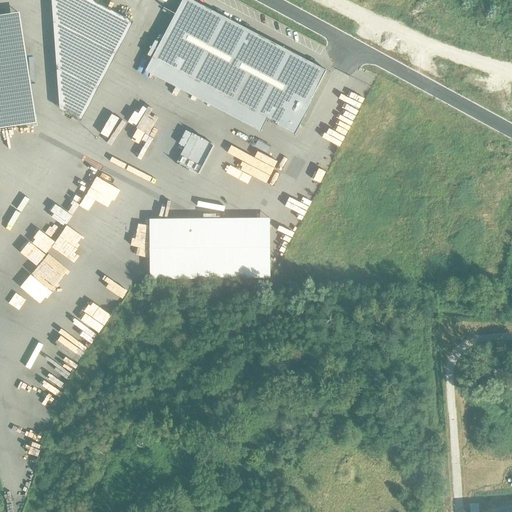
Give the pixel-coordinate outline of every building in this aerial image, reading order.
[(133,14),(99,0),(56,0),(63,108),(88,119),(133,14)] [(143,58),(151,61),(152,58),(277,124),(277,125),(294,135),(313,100),(311,99),(326,71),(191,0),(182,0),(161,41),(154,37),(143,58)] [(126,92),(124,96),(130,99),(123,112),(132,117),(141,100),(126,92)] [(147,133),(163,140),(175,110),(159,104),(147,133)] [(124,125),(129,117),(123,114),(118,122),(124,125)] [(118,131),(122,127),(108,116),(104,120),(118,131)] [(121,136),(132,142),(125,156),(133,160),(148,133),(133,125),(128,123),(121,136)] [(108,126),(100,142),(109,147),(118,131),(108,126)] [(343,145),(346,136),(324,126),(320,135),(343,145)] [(179,144),(184,147),(191,133),(186,131),(179,144)] [(192,134),(176,164),(197,175),(213,145),(192,134)] [(87,193),(108,202),(115,186),(109,183),(113,173),(98,167),(87,193)] [(91,223),(100,209),(80,196),(71,210),(91,223)] [(44,201),(34,216),(43,222),(38,230),(56,242),(61,234),(57,232),(63,224),(69,228),(77,217),(71,213),(68,217),(44,201)] [(127,233),(123,244),(133,248),(131,253),(148,259),(154,243),(127,233)] [(57,301),(79,262),(48,244),(43,253),(31,246),(26,254),(37,260),(20,289),(45,302),(48,296),(57,301)] [(18,299),(21,292),(11,287),(7,294),(18,299)] [(115,300),(122,304),(128,293),(121,289),(115,300)] [(20,300),(15,307),(41,326),(45,321),(32,312),(34,310),(20,300)] [(0,305),(0,311),(10,316),(12,311),(0,305)] [(29,345),(35,332),(10,321),(4,334),(29,345)] [(50,432),(55,420),(28,409),(24,417),(37,423),(35,426),(50,432)] [(419,471),(421,483),(430,482),(428,470),(419,471)] [(473,501),(472,511),(481,511),(482,501),(473,501)]
